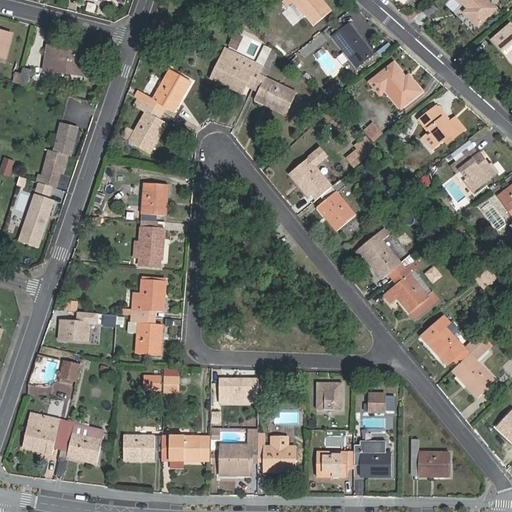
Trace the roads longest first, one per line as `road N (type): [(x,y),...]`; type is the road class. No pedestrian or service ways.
road 1 (residential): [(414,367),(234,153),(217,148),(206,155),(193,341),(205,356)]
road 2 (residential): [(49,290),(137,33)]
road 3 (residential): [(205,356),(414,367)]
road 4 (residential): [(363,0),(511,134)]
road 5 (residential): [(503,511),(499,480),(414,367)]
road 6 (residential): [(0,434),(49,290)]
road 7 (residential): [(137,33),(0,0)]
